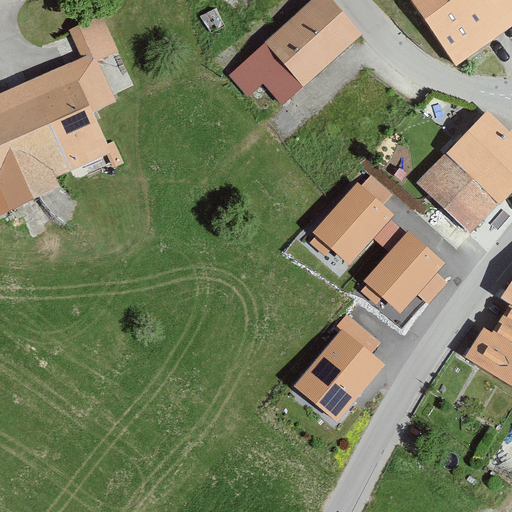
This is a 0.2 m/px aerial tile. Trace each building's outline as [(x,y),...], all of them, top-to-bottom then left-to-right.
[(332,0),(310,0),(230,72),(250,95),(263,83),(284,106),(363,34),(332,0)] [(511,24),(511,0),(411,0),(458,64),(511,24)] [(0,212),(59,186),(54,175),(105,153),(88,115),(120,100),(103,63),(124,53),(105,11),(65,30),(79,59),(0,94),(0,212)] [(411,162),(390,185),(461,249),(511,193),(511,132),(486,109),(426,175),(411,162)] [(361,188),(320,231),(348,258),(389,216),(361,188)] [(371,279),(399,304),(436,263),(409,238),(371,279)] [(511,276),(459,357),(511,391),(511,276)] [(342,330),(293,387),(339,423),(387,364),(342,330)]
